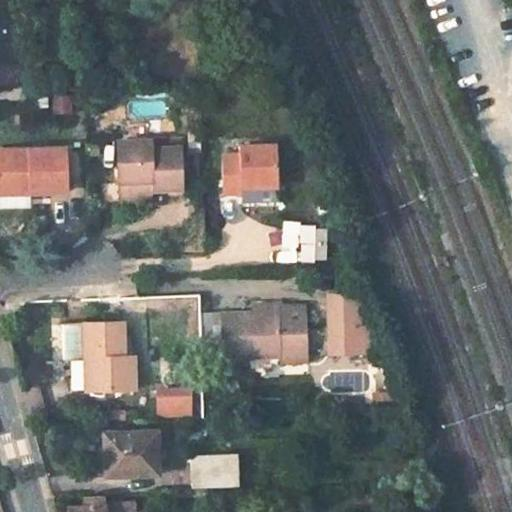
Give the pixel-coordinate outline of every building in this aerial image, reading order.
[(119,142),(120,182),(152,180),(153,189),(184,188),(183,148),(152,150),(151,140),(119,142)] [(224,156),(224,193),(241,192),(241,187),(278,187),(278,145),(240,146),(240,155),(224,156)] [(0,151),(0,190),(30,189),(30,193),(67,191),(66,148),(0,151)] [(120,182),(120,191),(153,189),(152,180),(120,182)] [(0,196),(0,205),(26,205),(26,197),(0,196)] [(367,354),(366,294),(326,295),(326,311),(327,354),(367,354)] [(306,355),(305,312),(222,314),(223,357),(306,355)] [(84,325),(86,389),(133,387),(133,356),(123,357),(121,323),(84,325)] [(45,411),(37,382),(21,387),(29,416),(45,411)] [(190,413),(189,394),(157,395),(158,414),(190,413)] [(104,433),(105,477),(155,475),(153,432),(104,433)] [(190,456),(191,487),(238,485),(236,454),(190,456)] [(106,511),(133,511),(133,500),(103,501),(103,495),(75,496),(76,507),(67,507),(67,511),(106,511)]
